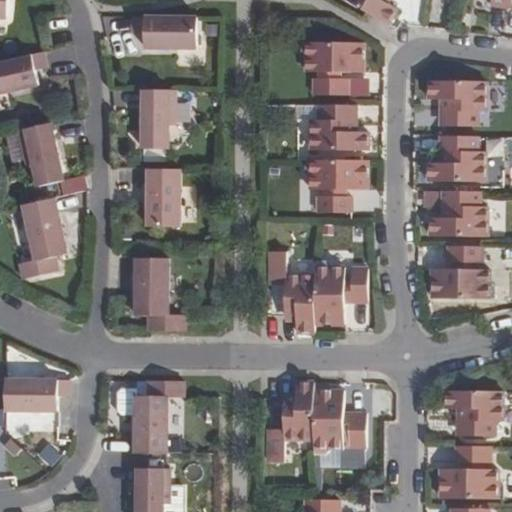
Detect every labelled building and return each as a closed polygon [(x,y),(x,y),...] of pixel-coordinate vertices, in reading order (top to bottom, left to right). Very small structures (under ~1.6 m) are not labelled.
[(8,0),(0,0),(0,18),(7,20),(8,0)] [(344,0),(388,26),(397,10),(383,2),(383,0),(344,0)] [(507,0),(491,0),(490,7),(506,9),(507,0)] [(198,19),(133,19),(133,35),(145,34),(145,49),(198,50),(198,19)] [(363,74),(364,44),(301,43),(300,56),(306,62),(306,73),(320,74),(342,74),(363,74)] [(44,54),(0,63),(0,94),(39,86),(35,72),(47,69),(44,54)] [(347,96),(348,80),(342,80),(320,80),(314,80),(314,96),(347,96)] [(486,82),(429,82),(429,100),(445,100),(445,127),(478,127),(478,112),(486,112),(486,82)] [(177,92),(145,91),(144,150),(170,151),(170,127),(176,127),(177,92)] [(311,151),(368,152),(368,133),(352,133),(353,106),(319,106),(319,121),(312,121),(311,151)] [(51,124),(20,131),(27,166),(33,165),(38,188),(64,182),(51,124)] [(509,137),(491,138),(492,156),(510,156),(509,137)] [(478,138),(445,138),(445,164),(429,164),(428,182),(485,183),(485,153),(478,153),(478,138)] [(368,191),(368,162),(305,161),(305,173),(310,180),(310,191),(324,191),(347,191),(368,191)] [(182,228),(182,171),(150,170),(150,186),(149,228),(182,228)] [(480,193),(447,193),(447,219),(430,219),(430,238),(487,238),(488,208),(480,208),(480,193)] [(352,214),(352,198),(347,198),(324,198),(318,198),(318,214),(352,214)] [(55,259),(68,256),(55,200),(23,206),(36,262),(20,265),(24,281),(58,273),(55,259)] [(449,248),(448,264),(454,264),(482,264),(482,248),(449,248)] [(271,253),(271,286),(286,286),(285,317),(297,317),(297,334),(315,334),(315,325),(315,276),(287,276),(287,253),(271,253)] [(149,332),(184,332),(184,316),(169,316),(169,260),(136,259),(136,317),(149,317),(149,332)] [(368,310),(368,277),(352,277),(352,282),(345,282),(345,269),(335,269),(328,263),(316,262),(315,276),(315,325),(345,325),(345,305),(352,305),(352,310),(368,310)] [(433,270),(433,300),(496,301),(496,288),(490,281),(490,271),(477,271),(454,270),(433,270)] [(70,381),(6,381),(5,412),(58,412),(58,398),(70,397),(70,381)] [(135,416),(135,454),(168,455),(168,442),(168,398),(184,398),(184,382),(149,382),(149,397),(135,397),(135,416)] [(284,431),(269,431),(269,464),(285,464),(285,441),(314,441),(315,392),(315,384),(296,384),(296,400),(285,400),(284,431)] [(135,416),(135,397),(149,397),(149,391),(135,391),(135,389),(119,390),(114,393),(114,413),(119,416),(135,416)] [(367,442),(367,408),(351,408),(351,413),(344,413),(344,393),(315,392),(314,441),(314,455),(327,455),(333,449),(344,449),(344,436),(350,436),(350,442),(367,442)] [(503,392),(446,392),(446,410),(462,411),(462,437),(495,437),(495,422),(503,422),(503,392)] [(351,393),(351,408),(367,408),(367,393),(351,393)] [(168,442),(168,455),(183,455),(183,442),(168,442)] [(457,447),(457,463),(462,463),(490,464),(490,447),(457,447)] [(170,470),(138,470),(137,511),(163,511),(163,506),(170,506),(170,487),(170,470)] [(441,470),(441,499),(504,500),(504,488),(498,481),(498,471),(485,471),(462,470),(441,470)] [(170,487),(170,506),(163,506),(163,511),(185,511),(185,487),(170,487)] [(339,511),(340,501),(306,501),(306,511),(339,511)]
